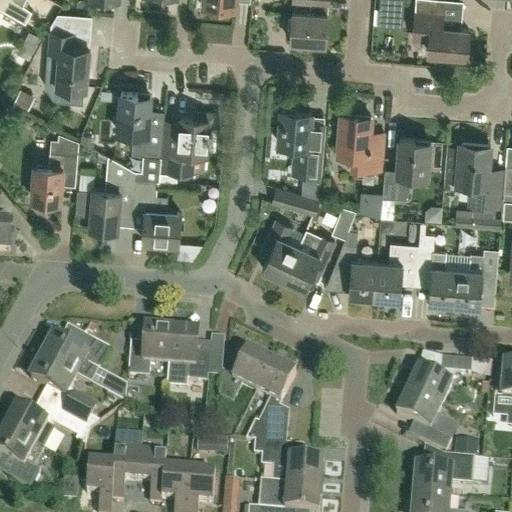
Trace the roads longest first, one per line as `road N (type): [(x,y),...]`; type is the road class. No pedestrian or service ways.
road 1 (residential): [(0,353),(29,299),(58,276),(188,284),(211,276)]
road 2 (residential): [(351,511),(356,364),(277,322)]
road 3 (residential): [(511,337),(277,322)]
road 4 (residential): [(211,276),(237,216),(250,68)]
road 5 (residential): [(497,89),(494,105),(484,109),(411,104),(395,81),(352,76)]
road 6 (residential): [(250,68),(198,55),(168,67),(131,63),(126,34)]
